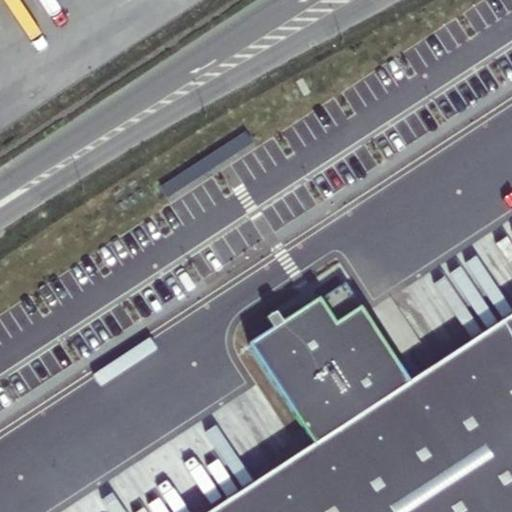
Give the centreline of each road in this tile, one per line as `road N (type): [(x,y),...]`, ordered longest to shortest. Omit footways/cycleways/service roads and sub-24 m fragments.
road 1 (primary): [(0,215),(369,0)]
road 2 (primary): [(288,0),(0,188)]
